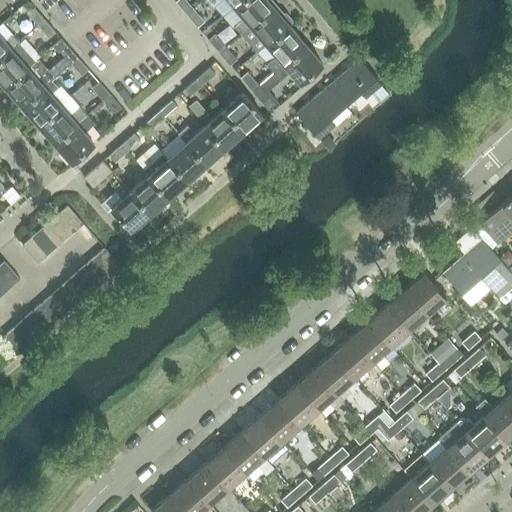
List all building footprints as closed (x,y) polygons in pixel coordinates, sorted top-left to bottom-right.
[(176,0),(187,12),(193,6),(188,0),(176,0)] [(223,14),(239,32),(273,2),(270,0),(238,0),(234,4),(223,14)] [(266,41),(289,21),(292,19),(292,16),(286,9),(283,9),(280,11),(273,2),(239,32),(255,51),(266,41)] [(27,11),(37,24),(44,18),(33,6),(27,11)] [(193,6),(187,12),(198,24),(204,19),(193,6)] [(44,18),(37,24),(48,36),(55,30),(44,18)] [(266,64),(271,70),(306,40),(289,21),(266,41),(277,54),(266,64)] [(209,37),(219,49),(226,43),(215,31),(209,37)] [(0,34),(0,56),(11,47),(18,41),(11,33),(4,39),(0,34)] [(306,40),(271,70),(280,80),(292,70),(299,79),(322,59),(306,40)] [(11,47),(0,56),(0,80),(5,86),(27,66),(34,59),(18,41),(11,47)] [(59,49),(70,61),(77,55),(66,43),(59,49)] [(226,43),(219,49),(230,62),(237,56),(226,43)] [(360,54),(328,82),(345,102),(361,87),(367,94),(383,80),(360,54)] [(77,55),(70,61),(81,74),(88,68),(77,55)] [(54,60),(46,66),(54,75),(62,69),(54,60)] [(209,64),(197,75),(202,82),(215,71),(209,64)] [(21,104),(51,79),(54,75),(46,66),(36,75),(27,66),(5,86),(21,104)] [(241,74),(252,87),(259,81),(248,69),(241,74)] [(202,82),(197,75),(184,87),(190,93),(202,82)] [(21,104),(38,123),(60,103),(51,91),(57,86),(51,79),(21,104)] [(92,87),(103,99),(110,93),(99,80),(92,87)] [(259,81),(252,87),(263,100),(270,94),(259,81)] [(345,102),(328,82),(296,110),(319,136),(335,122),(329,115),(345,102)] [(241,89),(222,106),(242,129),(261,112),(256,105),(241,89)] [(110,93),(103,99),(113,111),(120,105),(110,93)] [(171,97),(159,108),(165,115),(177,104),(171,97)] [(60,103),(38,123),(55,142),(77,121),(87,113),(80,104),(70,113),(63,105),(60,103)] [(222,106),(204,122),(224,145),(242,129),(222,106)] [(165,115),(159,108),(146,119),(153,127),(165,115)] [(77,121),(55,142),(71,160),(94,140),(84,129),(94,120),(87,113),(77,121)] [(178,131),(185,139),(205,162),(224,145),(204,122),(194,131),(187,122),(178,131)] [(134,130),(121,141),(128,148),(140,137),(134,130)] [(327,135),(321,141),(328,149),(335,143),(327,135)] [(185,139),(166,155),(187,178),(205,162),(185,139)] [(128,148),(121,141),(109,152),(115,159),(128,148)] [(163,151),(144,168),(148,171),(168,195),(187,178),(166,155),(163,151)] [(90,169),(82,176),(92,187),(112,168),(109,165),(103,158),(90,169)] [(148,171),(129,188),(150,211),(168,195),(148,171)] [(120,196),(110,205),(126,222),(131,228),(150,211),(129,188),(124,181),(115,190),(120,196)] [(11,202),(20,194),(11,185),(2,192),(11,202)] [(511,228),(511,194),(480,223),(497,243),(511,228)] [(67,202),(58,211),(73,229),(83,221),(67,202)] [(58,211),(49,218),(65,236),(73,229),(58,211)] [(49,218),(40,226),(56,245),(65,236),(49,218)] [(40,226),(31,234),(47,252),(56,245),(40,226)] [(47,252),(31,234),(22,242),(38,260),(47,252)] [(442,271),(469,302),(489,284),(500,297),(511,285),(511,272),(508,267),(506,266),(498,257),(481,238),(442,271)] [(104,245),(95,252),(112,271),(120,263),(104,245)] [(511,254),(507,249),(498,257),(506,266),(511,261),(511,254)] [(95,252),(86,260),(102,279),(112,271),(95,252)] [(4,257),(0,261),(0,271),(11,284),(20,275),(4,257)] [(86,260),(77,268),(93,287),(102,279),(86,260)] [(77,268),(68,276),(84,295),(93,287),(77,268)] [(0,271),(0,289),(2,292),(11,284),(0,271)] [(424,273),(405,289),(426,314),(436,305),(445,297),(436,287),(424,273)] [(68,276),(59,284),(75,303),(84,295),(68,276)] [(59,284),(50,292),(66,311),(75,303),(59,284)] [(405,289),(387,305),(408,329),(426,314),(405,289)] [(50,292),(41,300),(58,319),(66,311),(50,292)] [(41,300),(32,308),(49,326),(58,319),(41,300)] [(387,305),(368,320),(390,345),(408,329),(387,305)] [(32,308),(23,316),(39,335),(49,326),(32,308)] [(488,310),(481,315),(488,323),(494,317),(488,310)] [(23,316),(14,324),(30,343),(39,335),(23,316)] [(368,320),(350,336),(372,361),(390,345),(368,320)] [(30,343),(14,324),(5,332),(21,351),(30,343)] [(502,327),(495,332),(501,338),(507,333),(502,327)] [(463,341),(469,348),(482,336),(476,329),(463,341)] [(350,336),(332,352),(354,376),(372,361),(350,336)] [(480,347),(468,358),(474,365),(487,354),(480,347)] [(451,351),(439,361),(445,369),(458,358),(451,351)] [(332,352),(314,367),(336,392),(354,376),(332,352)] [(474,365),(468,358),(455,369),(461,376),(474,365)] [(445,369),(439,361),(426,372),(433,380),(445,369)] [(314,367),(296,383),(318,408),(336,392),(314,367)] [(444,378),(431,389),(438,397),(451,386),(444,378)] [(414,382),(402,393),(408,401),(421,390),(414,382)] [(296,383),(278,399),(300,424),(318,408),(296,383)] [(438,397),(431,389),(418,401),(425,408),(438,397)] [(511,389),(501,399),(511,411),(511,389)] [(408,401),(402,393),(389,404),(396,411),(408,401)] [(483,415),(505,439),(511,432),(511,411),(501,399),(492,407),(484,398),(475,406),(483,415)] [(278,399),(260,415),(282,439),(300,424),(278,399)] [(407,411),(394,422),(400,429),(413,418),(407,411)] [(378,414),(364,426),(371,433),(377,428),(379,430),(386,423),(378,414)] [(242,430),(264,455),(270,463),(288,447),(282,439),(260,415),(242,430)] [(465,430),(486,455),(505,439),(483,415),(465,430)] [(457,421),(439,437),(447,446),(468,471),(486,455),(465,430),(457,421)] [(389,426),(386,423),(379,430),(388,440),(400,429),(394,422),(389,426)] [(371,433),(364,426),(353,436),(359,443),(371,433)] [(242,430),(224,446),(246,471),(264,455),(242,430)] [(371,442),(358,453),(365,461),(377,450),(371,442)] [(342,445),(329,456),(336,464),(348,453),(342,445)] [(224,446),(206,462),(228,486),(246,471),(224,446)] [(429,462),(450,486),(468,471),(447,446),(429,462)] [(365,461),(358,453),(345,464),(352,472),(365,461)] [(336,464),(329,456),(317,467),(323,475),(336,464)] [(206,462),(188,477),(209,502),(228,486),(206,462)] [(411,477),(432,502),(450,486),(429,462),(411,477)] [(334,473),(322,485),(328,492),(341,481),(334,473)] [(188,477),(170,493),(186,511),(198,511),(209,502),(188,477)] [(306,477),(293,488),(300,495),(312,484),(306,477)] [(392,493),(409,511),(420,511),(432,502),(411,477),(392,493)] [(328,492),(322,485),(309,496),(316,503),(328,492)] [(300,495),(293,488),(281,499),(287,506),(300,495)] [(186,511),(170,493),(151,509),(153,511),(186,511)] [(374,508),(377,511),(409,511),(392,493),(374,508)]
